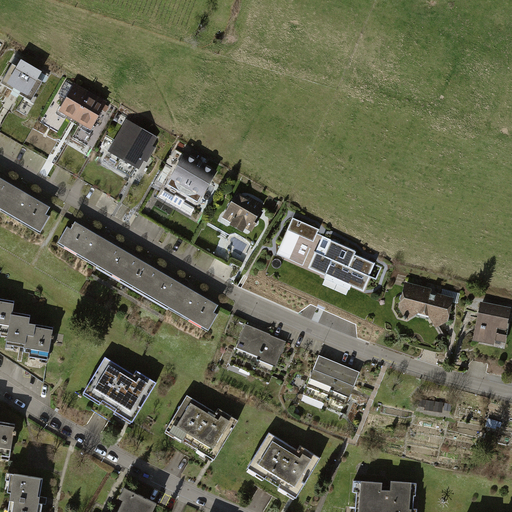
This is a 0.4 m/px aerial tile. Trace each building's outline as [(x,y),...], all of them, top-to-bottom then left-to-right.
[(50,76),(24,62),(21,69),(17,66),(5,88),(35,104),(50,76)] [(110,107),(76,89),(63,114),(96,132),(110,107)] [(159,141),(128,124),(112,152),(144,169),(159,141)] [(219,176),(187,158),(173,182),(205,200),(219,176)] [(59,211),(0,177),(0,206),(46,233),(59,211)] [(261,214),(236,200),(225,219),(250,233),(261,214)] [(319,229),(292,217),(287,229),(313,241),(319,229)] [(220,310),(71,221),(58,243),(207,332),(220,310)] [(324,278),(350,289),(351,286),(364,291),(370,277),(369,276),(375,263),(356,255),(357,251),(324,236),(318,250),(316,250),(308,268),(325,275),(324,278)] [(424,291),(406,287),(404,293),(401,295),(400,299),(402,301),(400,306),(405,315),(404,316),(405,319),(406,319),(407,320),(408,319),(409,315),(421,308),(429,310),(438,325),(447,319),(451,301),(441,298),(442,296),(432,293),(431,292),(430,290),(429,290),(428,289),(426,290),(424,291)] [(0,331),(9,333),(12,312),(14,301),(0,298),(0,331)] [(509,309),(482,303),(475,339),(493,342),(495,333),(504,335),(509,309)] [(30,315),(12,312),(9,333),(7,344),(24,347),(23,351),(30,352),(29,356),(40,358),(40,354),(48,355),(51,338),(54,338),(54,335),(52,335),(53,327),(29,323),(30,315)] [(287,344),(246,325),(232,358),(274,375),(287,344)] [(85,389),(109,405),(130,372),(105,357),(85,389)] [(360,374),(318,358),(301,398),(344,414),(360,374)] [(109,405),(133,420),(157,382),(136,370),(134,374),(130,371),(109,405)] [(167,427),(191,442),(211,410),(187,395),(167,427)] [(191,442),(215,457),(238,420),(218,408),(216,412),(212,409),(191,442)] [(0,454),(2,455),(3,451),(10,452),(13,433),(16,434),(16,431),(14,431),(15,424),(0,421),(0,454)] [(269,432),(248,465),(273,480),(294,447),(269,432)] [(294,447),(273,480),(297,496),(321,458),(300,445),(297,449),(294,447)] [(11,511),(41,511),(44,497),(40,496),(43,478),(14,473),(13,481),(9,480),(7,491),(11,492),(8,508),(12,509),(11,511)] [(381,482),(354,481),(353,492),(361,492),(360,511),(354,511),(353,511),(416,511),(417,508),(409,508),(410,495),(416,495),(416,483),(392,481),(391,490),(381,490),(381,482)] [(152,511),(157,503),(125,487),(120,498),(126,501),(121,511),(152,511)]
